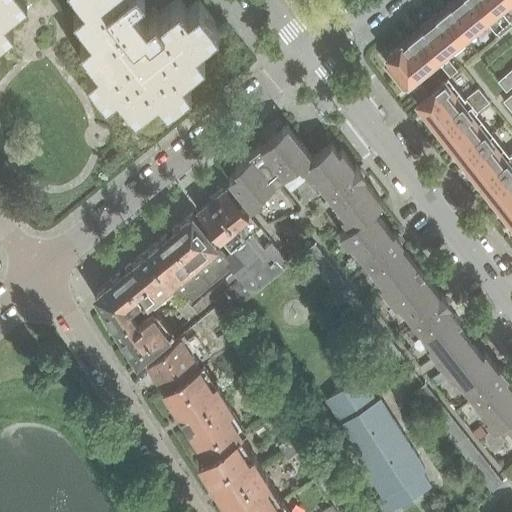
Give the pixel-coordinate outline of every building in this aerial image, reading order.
[(3,10),(15,0),(0,0),(0,30),(12,21),(3,10)] [(166,101),(190,82),(181,71),(203,53),(195,42),(217,24),(198,0),(197,0),(186,9),(179,0),(173,0),(157,13),(153,7),(145,14),(134,0),(81,0),(72,7),(90,30),(79,39),(97,61),(85,70),(105,94),(116,86),(134,108),(157,90),(166,101)] [(451,0),(408,36),(430,63),(435,59),(449,75),(457,69),(443,52),(485,18),(498,34),(511,23),(499,7),(507,0),(451,0)] [(430,63),(408,36),(381,57),(403,85),(413,97),(425,87),(417,78),(415,75),(430,63)] [(511,86),(511,85),(511,72),(510,70),(503,76),(511,86)] [(511,86),(503,76),(497,81),(505,91),(511,86)] [(416,101),(511,223),(511,153),(506,159),(471,114),(488,101),(478,89),(461,102),(443,79),(416,101)] [(511,109),(511,98),(509,95),(502,101),(510,111),(511,109)] [(283,175),(298,163),(310,157),(285,125),(259,146),(258,144),(247,152),(249,155),(233,168),(236,171),(227,179),(249,207),(261,198),(258,195),(278,179),(282,183),(286,179),(283,175)] [(370,209),(380,202),(360,177),(362,175),(358,170),(354,164),(352,165),(339,150),(336,152),(328,142),(310,157),(298,163),(309,177),(311,175),(323,189),(319,193),(322,197),(327,194),(343,214),(340,217),(347,226),(370,209)] [(213,298),(226,316),(289,265),(276,248),(259,227),(225,185),(195,209),(229,251),(225,254),(237,268),(191,305),(184,297),(181,299),(177,293),(170,299),(187,320),(213,298)] [(325,208),(332,203),(328,198),(321,203),(325,208)] [(378,284),(386,294),(417,269),(398,244),(400,243),(391,232),(389,233),(370,209),(347,226),(338,234),(347,245),(349,243),(365,263),(361,267),(365,271),(369,268),(381,282),(378,284)] [(232,263),(191,213),(167,233),(208,282),(232,263)] [(167,233),(144,251),(170,282),(169,283),(181,297),(184,295),(187,298),(190,297),(208,282),(167,233)] [(403,356),(314,243),(302,253),(392,366),(403,356)] [(145,303),(169,283),(170,282),(144,251),(120,271),(140,296),(145,303)] [(425,345),(434,356),(463,332),(455,322),(458,320),(446,305),(448,304),(439,292),(437,294),(417,269),(386,294),(394,305),(397,303),(408,317),(404,320),(407,325),(412,321),(427,343),(425,345)] [(95,299),(118,337),(136,322),(126,307),(140,296),(120,271),(96,291),(95,299)] [(145,365),(161,389),(197,367),(235,343),(213,308),(145,365)] [(138,320),(136,322),(118,337),(135,363),(168,336),(150,314),(138,320)] [(480,353),(473,344),(443,368),(431,378),(436,384),(449,374),(452,378),(459,388),(462,385),(471,396),(467,399),(471,404),(475,401),(486,415),(483,417),(492,429),(493,428),(503,420),(511,411),(511,387),(504,378),(506,377),(497,365),(495,367),(482,351),(480,353)] [(304,438),(252,355),(245,359),(341,511),(351,511),(347,506),(358,499),(315,431),(304,438)] [(210,386),(197,367),(161,389),(203,455),(234,436),(240,432),(226,411),(231,409),(215,383),(210,386)] [(256,385),(247,371),(236,378),(245,392),(256,385)] [(383,511),(388,511),(429,486),(420,472),(423,470),(378,397),(374,399),(360,376),(324,398),(339,422),(335,424),(381,495),(375,499),(383,511)] [(502,481),(424,383),(412,393),(490,490),(502,481)] [(511,411),(503,420),(493,428),(500,436),(509,428),(510,430),(511,428),(511,411)] [(485,433),(479,426),(471,432),(477,440),(485,433)] [(196,459),(229,511),(261,511),(276,502),(264,482),(268,480),(250,452),(245,454),(234,436),(203,455),(196,459)] [(298,451),(289,437),(278,444),(287,458),(298,451)] [(282,511),(276,502),(261,511),(282,511)]
